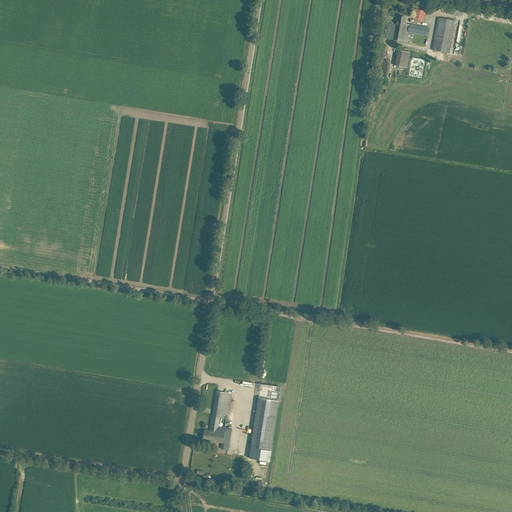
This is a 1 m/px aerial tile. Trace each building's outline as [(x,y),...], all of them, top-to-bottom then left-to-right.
[(424,21),(426,11),(415,9),(413,19),(424,21)] [(398,15),(396,25),(389,23),(386,38),(406,42),(408,33),(428,37),(429,28),(405,24),(406,17),(398,15)] [(449,53),(455,20),(438,17),(432,50),(449,53)] [(394,66),(407,67),(409,52),(396,50),(394,66)] [(212,416),(220,418),(224,418),(224,415),(228,415),(231,393),(216,391),(212,416)] [(269,460),(271,450),(278,401),(258,398),(250,457),(269,460)] [(218,426),(220,418),(212,416),(211,425),(211,426),(210,431),(204,430),(203,439),(222,442),(221,448),(228,449),(231,429),(218,426)]
